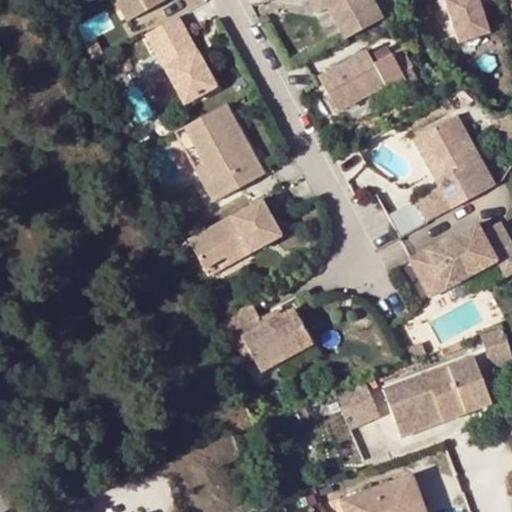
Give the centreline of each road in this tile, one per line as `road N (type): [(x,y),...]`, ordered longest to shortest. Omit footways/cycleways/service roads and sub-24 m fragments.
road 1 (residential): [(362,252),(225,0)]
road 2 (unknown): [(362,252),(500,198)]
